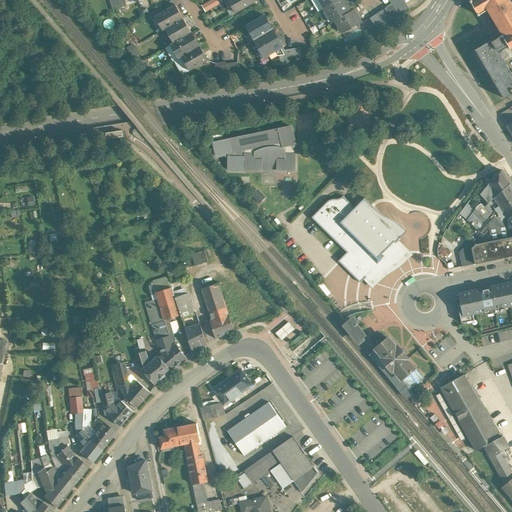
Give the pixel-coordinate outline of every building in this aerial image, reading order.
[(121,7),(118,0),(109,0),(113,10),(121,7)] [(206,0),(202,1),(205,10),(222,4),(221,0),(206,0)] [(255,0),(228,0),(236,13),(257,1),(255,0)] [(319,0),(324,8),(338,0),(319,0)] [(338,0),(324,8),(332,22),(336,20),(350,12),(343,0),(338,0)] [(409,9),(402,0),(389,0),(391,3),(399,15),(409,9)] [(509,58),(508,56),(511,54),(511,3),(510,0),(471,0),(470,1),(462,5),(470,20),(479,15),(488,9),(503,35),(493,41),(492,39),(475,49),(504,98),(511,93),(511,73),(504,61),(509,58)] [(399,15),(391,3),(386,7),(394,18),(399,15)] [(163,12),(155,17),(163,30),(165,29),(183,18),(176,5),(163,12)] [(160,6),(147,14),(151,20),(155,17),(163,12),(160,6)] [(394,18),(386,7),(382,10),(389,22),(394,18)] [(350,12),(336,20),(343,33),(361,23),(354,10),(350,12)] [(389,22),(382,10),(377,14),(384,25),(389,22)] [(377,14),(370,18),(378,30),(384,25),(377,14)] [(265,15),(246,25),(254,39),(272,29),(265,15)] [(183,18),(165,29),(173,42),(173,43),(191,32),(183,18)] [(191,32),(173,43),(173,42),(170,44),(179,58),(182,57),(181,57),(199,46),(192,32),(191,32)] [(199,46),(181,57),(182,57),(189,71),(207,60),(199,46)] [(312,47),(306,48),(308,61),(314,60),(312,47)] [(225,61),(215,63),(217,74),(221,73),(221,76),(227,75),(225,63),(226,63),(225,61)] [(292,125),(210,142),(214,157),(227,158),(226,171),(295,171),(295,154),(295,143),(292,125)] [(106,144),(122,140),(119,128),(103,132),(106,144)] [(510,184),(502,170),(494,174),(495,176),(485,189),(481,195),(486,201),(491,196),(494,199),(495,197),(510,184)] [(511,187),(510,184),(495,197),(505,212),(497,220),(501,225),(509,219),(511,215),(511,187)] [(355,207),(343,197),(338,199),(331,199),(325,203),(312,216),(348,252),(339,259),(360,281),(363,279),(373,288),(386,276),(400,267),(414,254),(399,240),(407,231),(398,222),(383,215),(365,198),(355,207)] [(472,248),(476,263),(511,255),(511,215),(509,219),(511,225),(511,236),(476,244),(472,248)] [(205,249),(188,253),(191,265),(208,261),(205,249)] [(156,292),(172,287),(169,278),(153,284),(156,292)] [(511,282),(491,287),(492,291),(490,291),(489,289),(483,290),(483,292),(481,293),(480,289),(459,294),(461,304),(458,305),(462,323),(465,322),(464,319),(474,316),(473,314),(493,309),(493,313),(496,313),(495,309),(496,309),(496,308),(511,304),(511,282)] [(219,283),(202,288),(210,312),(227,307),(219,283)] [(157,339),(170,335),(165,319),(180,314),(172,287),(156,292),(156,293),(158,298),(154,299),(146,302),(157,339)] [(175,297),(187,294),(185,288),(174,292),(175,297)] [(187,294),(175,297),(182,318),(195,314),(188,293),(187,294)] [(227,307),(210,312),(212,319),(210,320),(216,338),(235,331),(227,307)] [(366,335),(353,320),(347,325),(359,341),(366,335)] [(200,323),(185,328),(192,350),(206,344),(200,323)] [(370,341),(376,349),(388,339),(386,336),(383,338),(379,333),(370,341)] [(176,343),(172,334),(170,335),(157,339),(162,356),(160,357),(171,371),(187,357),(176,343)] [(388,339),(376,349),(383,357),(382,359),(393,371),(394,370),(404,383),(418,371),(407,359),(408,358),(397,346),(396,347),(389,338),(388,339)] [(413,393),(410,389),(404,383),(394,370),(393,371),(382,359),(383,357),(376,349),(371,353),(408,397),(413,393)] [(159,356),(150,363),(146,351),(140,353),(144,367),(142,369),(155,384),(171,371),(160,357),(159,356)] [(125,362),(112,365),(115,379),(128,375),(125,362)] [(240,369),(214,389),(225,404),(251,385),(240,369)] [(423,378),(418,371),(404,383),(410,389),(423,378)] [(499,437),(464,374),(441,387),(476,450),(485,445),(499,437)] [(128,375),(115,379),(118,390),(122,389),(124,396),(132,386),(130,385),(128,375)] [(132,386),(124,396),(137,408),(150,392),(137,380),(132,386)] [(69,413),(83,412),(81,386),(68,387),(69,413)] [(133,411),(121,400),(117,405),(113,402),(111,393),(101,395),(104,407),(103,407),(105,415),(107,417),(108,416),(120,426),(133,411)] [(220,402),(200,407),(204,420),(224,415),(222,405),(221,406),(220,402)] [(269,402),(227,431),(244,455),(286,426),(269,402)] [(98,418),(91,427),(96,432),(104,422),(98,418)] [(440,420),(438,421),(436,423),(435,424),(439,428),(440,427),(442,426),(444,425),(440,420)] [(116,432),(104,422),(96,432),(89,440),(101,450),(116,432)] [(197,423),(178,427),(181,444),(185,443),(193,484),(203,482),(208,481),(202,451),(200,452),(198,441),(201,440),(197,423)] [(178,427),(164,430),(165,434),(159,435),(162,451),(174,449),(173,446),(181,444),(178,427)] [(89,440),(82,430),(77,433),(76,436),(84,446),(89,440)] [(314,466),(293,436),(292,437),(274,450),(273,450),(272,450),(272,451),(281,462),(293,480),(314,466)] [(499,437),(485,445),(491,456),(491,457),(500,452),(509,447),(503,436),(499,437)] [(101,450),(89,440),(84,446),(80,451),(93,461),(101,450)] [(75,456),(66,445),(61,450),(70,462),(75,456)] [(80,476),(68,466),(70,462),(61,450),(55,455),(60,461),(63,465),(61,468),(63,472),(59,477),(71,487),(73,485),(80,476)] [(272,450),(245,470),(253,482),(281,462),(272,451),(272,450)] [(511,478),(511,473),(500,452),(491,457),(491,456),(490,457),(505,484),(511,478)] [(49,463),(45,455),(40,457),(46,471),(52,467),(49,463)] [(88,466),(75,456),(70,462),(68,466),(80,476),(88,466)] [(146,460),(129,467),(134,493),(152,490),(146,460)] [(314,466),(293,480),(302,492),(318,472),(314,466)] [(52,467),(46,471),(51,487),(57,480),(52,467)] [(51,487),(46,471),(40,476),(47,492),(51,487)] [(71,487),(59,477),(57,480),(51,487),(64,497),(71,487)] [(511,478),(505,484),(502,487),(511,498),(511,478)] [(203,482),(193,484),(198,511),(208,511),(222,509),(220,499),(208,501),(205,489),(204,483),(203,483),(203,482)] [(64,497),(51,487),(47,492),(44,496),(56,506),(64,497)] [(38,503),(29,493),(25,498),(34,508),(38,503)] [(121,496),(113,497),(115,506),(125,505),(124,498),(121,496)] [(270,511),(266,496),(240,503),(242,511),(248,511),(250,511),(249,511),(270,511)] [(31,511),(34,508),(25,498),(20,502),(28,511),(31,511)] [(51,511),(53,510),(41,500),(38,503),(34,508),(38,511),(51,511)]
